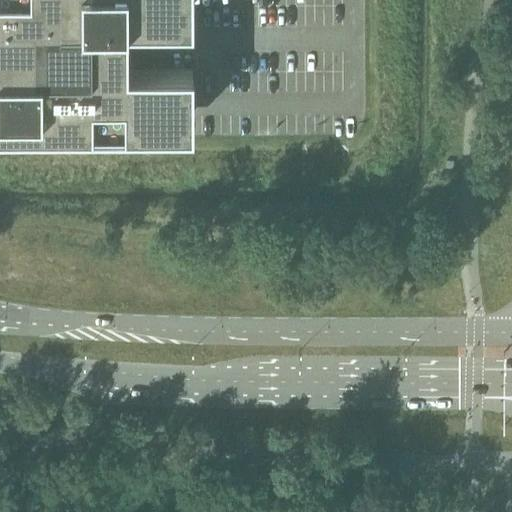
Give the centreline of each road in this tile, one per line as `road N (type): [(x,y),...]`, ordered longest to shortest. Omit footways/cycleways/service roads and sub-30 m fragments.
road 1 (primary): [(0,362),(202,379),(511,384)]
road 2 (primary): [(511,333),(246,332),(0,315)]
